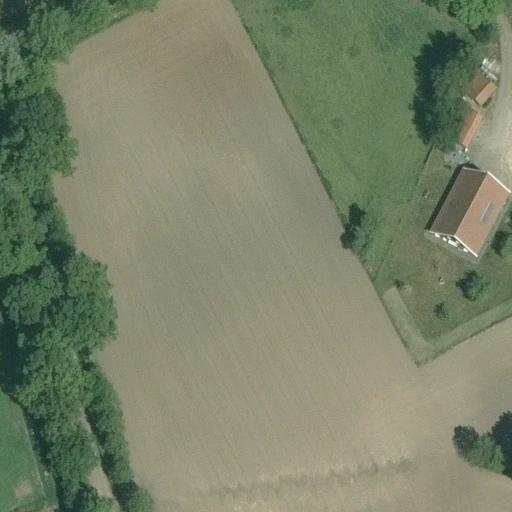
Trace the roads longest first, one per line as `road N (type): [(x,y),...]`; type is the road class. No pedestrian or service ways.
road 1 (unclassified): [(107,511),(0,162)]
road 2 (tertiary): [(0,56),(109,0)]
